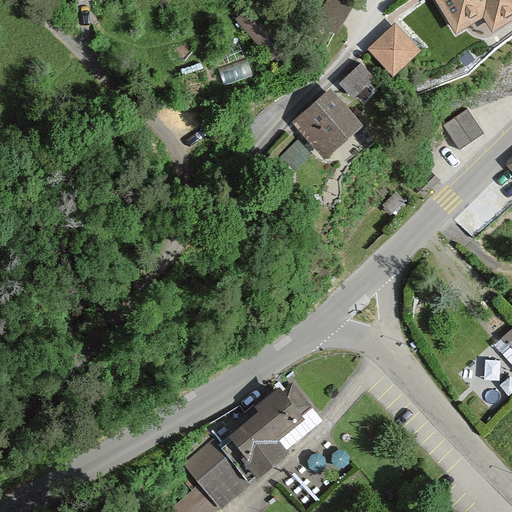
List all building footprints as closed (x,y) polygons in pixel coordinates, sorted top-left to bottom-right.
[(357,2),(352,0),(326,0),(316,19),(342,32),(357,2)] [(511,0),(450,0),(476,39),(502,22),(511,37),(511,0)] [(247,21),(288,63),(307,45),(266,3),(247,21)] [(441,57),(412,28),(385,54),(415,84),(441,57)] [(376,69),(357,88),(373,105),(393,86),(376,69)] [(312,127),(344,167),(381,137),(349,97),(312,127)] [(463,147),(488,131),(472,106),(448,122),(463,147)] [(511,328),(497,344),(511,357),(511,328)] [(204,484),(225,511),(291,461),(286,455),(325,425),(295,387),(228,438),(241,455),(204,484)] [(181,511),(213,511),(219,508),(201,483),(175,502),(181,511)]
